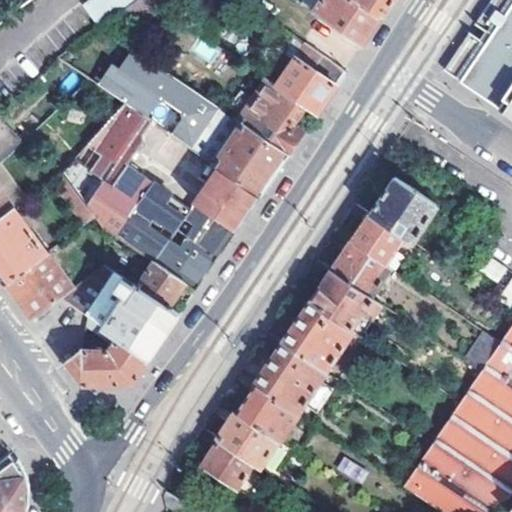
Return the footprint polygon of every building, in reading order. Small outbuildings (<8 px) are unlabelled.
[(0,0),(13,16),(22,9),(15,0),(0,0)] [(91,0),(85,4),(101,25),(135,0),(91,0)] [(323,0),(315,11),(364,44),(378,22),(383,16),(358,0),(323,0)] [(358,0),(383,16),(393,0),(358,0)] [(470,31),(445,70),(505,112),(511,101),(511,0),(491,0),(476,23),(481,27),(486,30),(494,36),(492,40),(489,44),(481,39),(476,36),(470,31)] [(486,30),(481,39),(489,44),(492,40),(494,36),(486,30)] [(296,37),(286,52),(297,60),(308,45),(296,37)] [(127,45),(100,85),(127,104),(147,118),(157,102),(164,101),(180,111),(181,119),(172,134),(194,150),(222,108),(127,45)] [(322,106),(346,71),(308,45),(297,60),(279,87),(309,107),(318,113),(322,106)] [(294,128),(309,107),(279,87),(268,80),(240,121),(243,123),(289,154),(303,134),(294,128)] [(239,230),(197,203),(192,209),(129,166),(146,141),(144,134),(152,121),(147,118),(127,104),(64,169),(75,185),(97,217),(105,231),(155,262),(187,284),(198,290),(239,230)] [(289,154),(243,123),(216,164),(220,167),(262,196),(270,184),(282,166),(289,154)] [(243,224),(262,196),(220,167),(197,203),(239,230),(243,224)] [(64,169),(54,177),(65,192),(75,185),(64,169)] [(405,237),(414,244),(440,207),(398,177),(372,215),(405,237)] [(0,181),(0,218),(18,205),(0,181)] [(18,205),(0,218),(0,267),(1,269),(10,281),(52,250),(18,205)] [(372,215),(353,243),(386,266),(405,237),(372,215)] [(333,272),(372,299),(392,270),(386,266),(353,243),(333,272)] [(52,250),(10,281),(23,299),(36,315),(43,310),(64,296),(78,287),(52,250)] [(491,258),(482,272),(497,281),(506,268),(491,258)] [(187,284),(155,262),(139,288),(171,309),(187,284)] [(78,287),(64,296),(122,337),(152,358),(161,346),(177,323),(182,316),(171,309),(139,288),(107,267),(78,287)] [(333,272),(313,302),(363,337),(374,319),(366,313),(374,301),(372,299),(333,272)] [(313,302),(285,344),(327,372),(345,346),(350,351),(358,346),(363,337),(313,302)] [(481,373),(500,344),(484,333),(464,362),(481,373)] [(77,372),(84,382),(110,383),(136,384),(152,358),(122,337),(113,350),(84,349),(75,355),(68,360),(77,372)] [(285,344),(256,386),(298,414),(327,372),(285,344)] [(282,441),(299,416),(298,414),(256,386),(239,411),(282,441)] [(255,463),(273,475),(292,448),(282,441),(239,411),(220,440),(255,463)] [(0,460),(1,462),(12,455),(0,437),(0,460)] [(203,465),(237,488),(255,463),(220,440),(203,465)] [(27,476),(12,455),(1,462),(0,463),(0,511),(27,511),(28,511),(27,496),(27,476)] [(361,485),(369,472),(343,456),(335,469),(361,485)]
